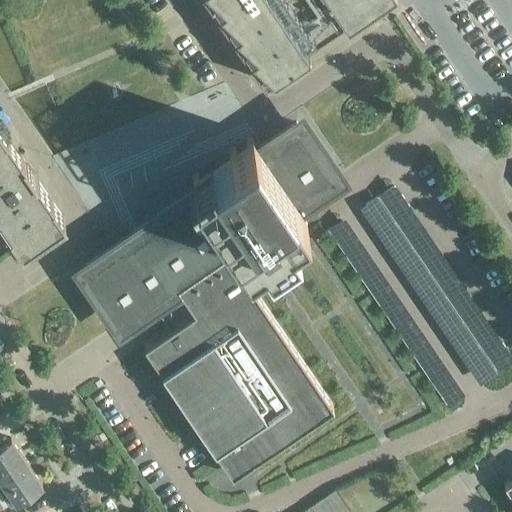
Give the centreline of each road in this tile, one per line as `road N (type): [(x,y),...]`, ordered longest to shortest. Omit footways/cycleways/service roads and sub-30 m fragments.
road 1 (residential): [(180,0),(262,120),(383,34),(476,173)]
road 2 (residential): [(0,285),(87,224),(0,101)]
road 3 (residential): [(126,511),(0,329)]
